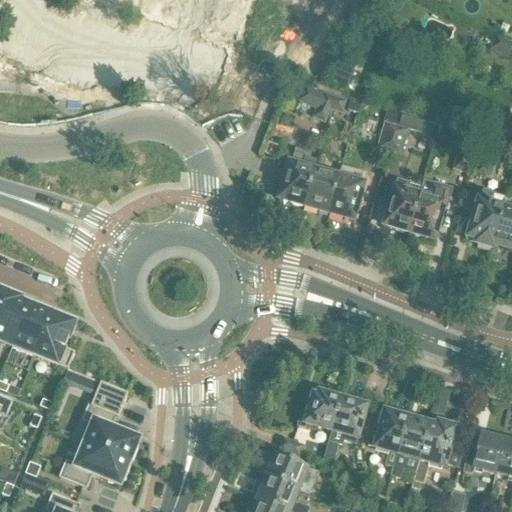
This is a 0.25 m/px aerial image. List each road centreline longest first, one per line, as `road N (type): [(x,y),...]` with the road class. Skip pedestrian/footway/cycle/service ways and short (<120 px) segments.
road 1 (residential): [(190,233),(202,172),(176,129),(134,123),(67,144),(0,144)]
road 2 (tertiary): [(175,511),(207,435),(206,336)]
road 3 (tertiary): [(166,343),(181,381),(169,511)]
road 4 (tertiary): [(157,236),(0,191)]
road 5 (tertiary): [(511,365),(364,315)]
road 6 (tertiary): [(0,195),(96,246),(124,270)]
road 7 (tertiary): [(364,315),(296,279),(231,272)]
road 8 (tertiary): [(226,316),(265,306),(364,315)]
